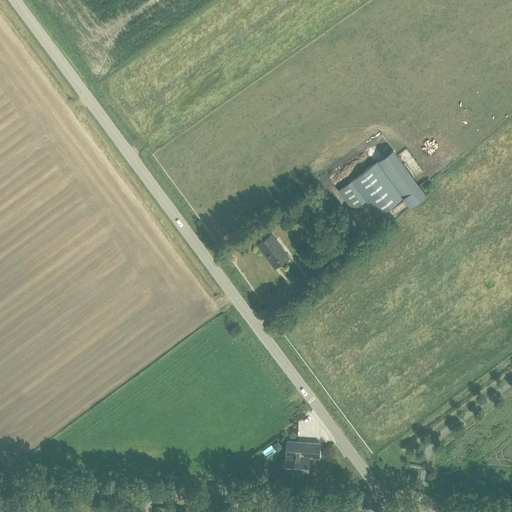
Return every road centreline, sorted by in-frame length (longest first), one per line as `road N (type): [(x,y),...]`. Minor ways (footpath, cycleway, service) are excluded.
road 1 (tertiary): [(389,505),(12,0)]
road 2 (tertiary): [(0,482),(389,505)]
